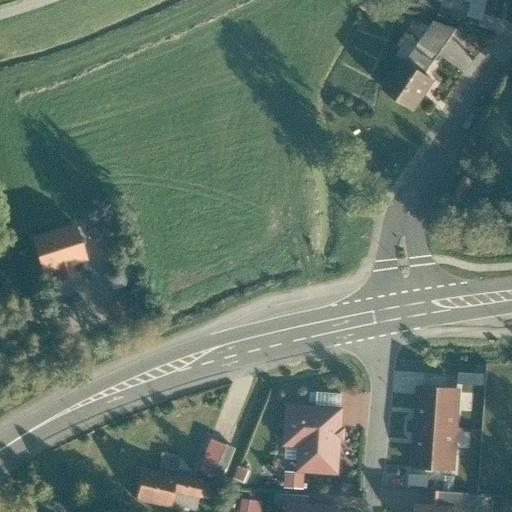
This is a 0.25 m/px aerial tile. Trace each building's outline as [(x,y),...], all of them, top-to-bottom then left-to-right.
[(470,6),(449,0),(445,15),(467,21),(470,10),(469,10),(470,6)] [(503,17),(506,0),(471,0),(470,6),(469,10),(470,10),(503,17)] [(426,72),(455,31),(430,24),(405,59),(426,72)] [(377,84),(413,110),(435,79),(426,72),(405,59),(398,54),(377,84)] [(74,226),(30,238),(41,277),(56,273),(58,280),(66,278),(75,275),(73,268),(85,265),(74,226)] [(110,287),(113,288),(117,288),(121,287),(124,284),(126,281),(127,277),(127,273),(125,269),(122,267),(119,265),(115,265),(112,265),(109,266),(107,268),(105,271),(104,273),(104,276),(104,279),(105,282),(107,284),(110,287)] [(110,302),(96,308),(103,324),(117,318),(110,302)] [(458,470),(461,388),(416,386),(412,468),(458,470)] [(345,406),(286,402),(283,444),(301,445),(299,470),(341,472),(345,406)] [(210,435),(196,467),(219,477),(233,444),(210,435)] [(248,470),(236,465),(231,475),(243,481),(248,470)] [(175,473),(142,467),(136,501),(170,507),(173,491),(197,496),(201,475),(175,470),(175,473)] [(436,490),(435,503),(455,503),(454,510),(467,510),(468,490),(436,490)] [(435,503),(414,502),(414,511),(454,511),(454,510),(455,503),(435,503)]
